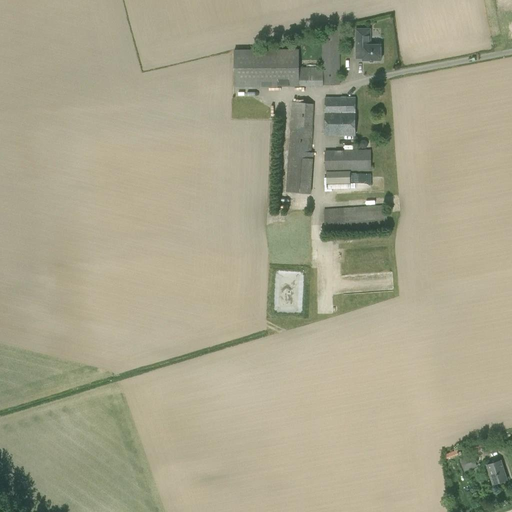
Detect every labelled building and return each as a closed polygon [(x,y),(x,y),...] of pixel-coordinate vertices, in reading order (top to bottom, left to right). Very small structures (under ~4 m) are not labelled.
[(356,29),(356,38),(356,59),(363,59),(363,61),(381,61),(381,45),(371,45),(371,38),(371,29),(356,29)] [(234,50),(234,87),(323,86),(323,85),(340,85),(340,31),(322,31),(322,67),(299,68),(299,49),(234,50)] [(355,135),(355,113),(355,98),(325,98),(325,135),(355,135)] [(286,192),(311,194),(313,153),(312,153),(313,129),(314,104),(292,103),(286,192)] [(370,150),(325,151),(325,171),(371,170),(370,150)] [(350,173),(350,186),(367,186),(367,173),(350,173)] [(386,205),(324,210),(326,236),(388,231),(386,205)] [(460,459),(464,471),(477,467),(473,455),(468,457),(467,454),(462,456),(462,458),(460,459)] [(500,460),(487,465),(493,485),(507,480),(500,460)]
